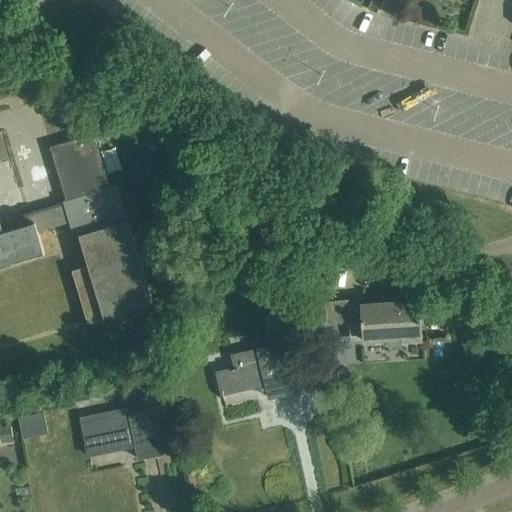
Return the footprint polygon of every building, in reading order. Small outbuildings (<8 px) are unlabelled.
[(0,268),(46,255),(39,231),(70,222),(75,238),(81,236),(89,266),(73,271),(89,324),(106,319),(105,317),(153,303),(128,220),(127,220),(117,185),(108,187),(97,151),(95,143),(97,143),(94,133),(87,135),(51,146),(50,146),(53,156),(55,155),(68,199),(63,200),(65,204),(32,214),(1,223),(0,220),(0,219),(0,268)] [(402,342),(421,340),(418,302),(360,306),(360,302),(326,304),(327,324),(361,321),(362,340),(368,340),(368,342),(386,341),(386,338),(402,337),(402,342)] [(479,334),(466,337),(473,365),(486,362),(479,334)] [(267,393),(297,387),(287,344),(233,356),(236,367),(231,368),(231,370),(218,373),(223,394),(255,387),(255,383),(265,381),(267,393)] [(102,415),(105,427),(85,431),(89,457),(91,457),(90,453),(124,446),(125,451),(136,449),(138,460),(163,455),(154,410),(131,414),(130,409),(102,415)] [(44,412),(18,417),(22,438),(48,433),(44,412)]
